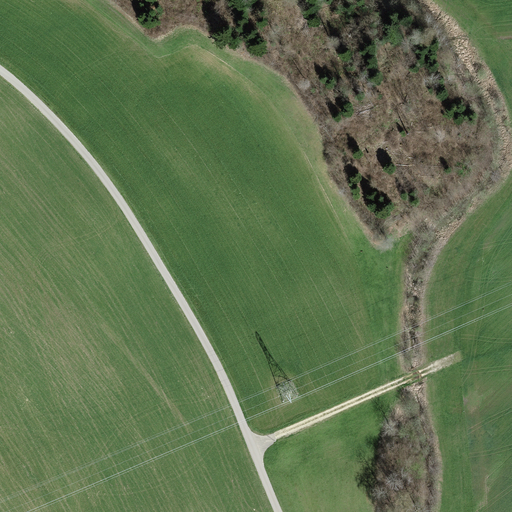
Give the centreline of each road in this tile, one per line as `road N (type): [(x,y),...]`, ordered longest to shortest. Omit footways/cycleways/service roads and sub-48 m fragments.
road 1 (unclassified): [(278,511),(204,340),(121,202),(60,126),(0,69)]
road 2 (track): [(251,446),(459,355)]
